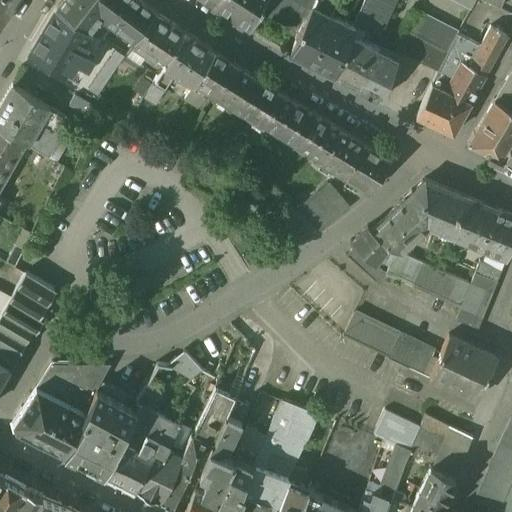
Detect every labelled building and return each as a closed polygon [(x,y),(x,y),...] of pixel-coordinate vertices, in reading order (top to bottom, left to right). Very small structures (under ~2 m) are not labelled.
[(0,0),(0,25),(16,0),(0,0)] [(140,0),(61,0),(56,7),(91,31),(98,20),(133,44),(136,40),(155,12),(140,0)] [(265,0),(219,0),(216,7),(250,29),(261,9),(265,0)] [(299,28),(315,0),(265,0),(261,9),(299,28)] [(315,0),(299,28),(288,53),(315,66),(332,75),(332,74),(354,24),(331,13),(337,0),(315,0)] [(396,57),(362,39),(366,27),(380,33),(395,0),(365,0),(354,24),(332,74),(381,98),(396,57)] [(482,0),(500,8),(503,0),(482,0)] [(89,33),(55,10),(29,54),(66,75),(68,71),(72,73),(77,63),(84,66),(90,55),(83,52),(87,45),(84,43),(89,33)] [(458,32),(416,11),(406,30),(447,51),(457,33),(458,32)] [(185,31),(155,12),(136,40),(166,61),(185,31)] [(478,44),(457,33),(447,51),(445,55),(435,77),(432,83),(416,116),(453,134),(485,76),(507,36),(491,27),(482,43),(478,44)] [(447,51),(406,30),(396,57),(435,77),(445,55),(447,51)] [(216,51),(185,31),(166,61),(196,81),(216,51)] [(196,81),(193,85),(213,96),(235,63),(216,51),(196,81)] [(283,94),(235,63),(213,96),(263,126),(283,94)] [(511,68),(495,99),(511,109),(511,68)] [(43,103),(12,83),(0,103),(0,126),(24,142),(27,144),(49,106),(59,113),(62,108),(46,99),(43,103)] [(340,128),(283,94),(263,126),(262,129),(277,138),(279,133),(321,158),(340,128)] [(511,143),(511,109),(495,99),(469,143),(503,161),(511,143)] [(49,106),(27,144),(48,156),(69,119),(59,113),(49,106)] [(24,142),(0,126),(0,193),(6,183),(2,181),(24,142)] [(392,159),(340,128),(321,158),(319,162),(371,193),(392,159)] [(511,144),(503,161),(511,165),(511,144)] [(217,166),(202,157),(191,174),(207,183),(217,166)] [(463,194),(425,179),(372,230),(390,245),(397,250),(398,250),(402,252),(428,227),(451,236),(463,194)] [(331,185),(297,212),(317,229),(348,206),(331,185)] [(52,190),(32,229),(45,234),(64,195),(52,190)] [(511,244),(511,213),(463,194),(451,236),(506,259),(511,244)] [(297,212),(291,207),(289,206),(279,216),(303,241),(317,229),(297,212)] [(372,230),(368,226),(351,241),(371,259),(376,264),(387,250),(390,245),(372,230)] [(390,245),(387,250),(394,256),(397,250),(390,245)] [(398,250),(397,250),(394,256),(387,272),(398,277),(409,255),(398,250)] [(409,255),(398,277),(411,283),(421,261),(409,255)] [(371,259),(362,269),(377,282),(384,271),(376,264),(371,259)] [(502,269),(480,260),(475,272),(497,281),(502,269)] [(434,267),(421,261),(411,283),(423,288),(434,267)] [(446,272),(434,267),(423,288),(435,294),(446,272)] [(0,340),(18,349),(54,288),(26,271),(11,296),(0,314),(0,340)] [(459,278),(446,272),(435,294),(448,300),(459,278)] [(497,281),(475,272),(471,284),(492,292),(497,281)] [(459,278),(448,300),(461,306),(466,296),(471,284),(459,278)] [(492,292),(471,284),(466,296),(488,305),(492,292)] [(0,314),(11,296),(0,289),(0,314)] [(488,305),(466,296),(461,306),(461,307),(483,316),(488,305)] [(483,316),(461,307),(456,319),(478,328),(483,316)] [(354,312),(343,333),(355,339),(366,318),(354,312)] [(366,318),(355,339),(366,344),(377,323),(366,318)] [(388,328),(377,323),(366,344),(377,349),(388,328)] [(388,328),(377,349),(389,355),(400,334),(388,328)] [(219,329),(185,349),(201,368),(202,368),(209,372),(214,374),(220,362),(224,365),(234,344),(219,329)] [(389,355),(388,357),(400,363),(411,339),(400,334),(389,355)] [(496,356),(449,334),(429,376),(477,398),(496,356)] [(422,345),(411,339),(400,363),(411,368),(422,345)] [(0,379),(18,349),(0,340),(0,379)] [(435,351),(422,345),(411,368),(424,374),(435,351)] [(201,368),(185,349),(168,364),(192,377),(201,368)] [(110,362),(52,361),(37,385),(84,409),(101,379),(110,362)] [(202,368),(201,368),(192,377),(187,381),(195,386),(200,379),(204,381),(209,372),(202,368)] [(84,409),(81,415),(83,416),(64,451),(104,470),(138,405),(134,403),(137,398),(101,379),(84,409)] [(37,385),(36,385),(14,419),(13,421),(14,425),(64,451),(83,416),(81,415),(84,409),(37,385)] [(234,394),(214,385),(208,397),(213,399),(208,410),(206,414),(210,416),(217,401),(229,407),(234,394)] [(248,404),(233,397),(229,407),(226,413),(240,419),(248,404)] [(317,412),(282,399),(266,433),(254,458),(266,463),(264,466),(288,475),(292,464),(317,412)] [(167,415),(140,401),(138,405),(104,470),(133,484),(151,450),(161,455),(170,437),(177,422),(175,421),(175,420),(176,420),(179,414),(170,410),(167,415)] [(181,453),(161,496),(182,507),(212,440),(213,440),(226,413),(229,407),(217,401),(210,416),(202,435),(196,432),(199,426),(201,425),(206,414),(208,410),(203,408),(192,431),(181,453)] [(420,425),(386,409),(375,433),(398,443),(410,448),(412,443),(418,431),(420,425)] [(449,424),(424,412),(420,425),(418,431),(442,440),(449,424)] [(179,414),(176,420),(175,420),(175,421),(177,422),(170,437),(175,440),(181,443),(191,423),(183,419),(185,415),(180,413),(179,414)] [(212,440),(182,507),(195,511),(207,511),(232,456),(216,450),(218,446),(222,448),(227,446),(240,419),(226,413),(213,440),(212,440)] [(511,421),(502,445),(511,449),(511,421)] [(232,456),(207,511),(235,511),(244,489),(242,488),(251,462),(252,462),(254,458),(266,433),(247,424),(235,451),(232,456)] [(418,431),(412,443),(437,453),(442,440),(418,431)] [(161,455),(151,450),(133,484),(161,496),(181,453),(171,448),(175,440),(170,437),(161,455)] [(398,443),(391,460),(389,460),(381,482),(384,484),(381,493),(391,497),(410,448),(398,443)] [(511,449),(502,445),(477,499),(500,507),(511,479),(511,449)] [(252,462),(251,462),(242,488),(244,489),(235,511),(264,511),(267,507),(273,509),(288,475),(264,466),(252,462)] [(288,475),(273,509),(267,507),(264,511),(297,511),(308,488),(298,483),(304,470),(292,464),(288,475)] [(411,504),(408,511),(437,511),(455,477),(431,465),(411,504)] [(0,511),(10,511),(26,487),(2,474),(0,476),(0,511)] [(511,511),(511,479),(500,507),(511,511)] [(10,511),(31,511),(42,494),(26,487),(10,511)] [(357,511),(359,510),(308,488),(297,511),(357,511)] [(368,506),(361,504),(359,510),(357,511),(383,511),(389,497),(391,497),(381,493),(373,490),(368,506)] [(82,511),(69,505),(42,494),(31,511),(82,511)] [(389,497),(383,511),(408,511),(411,504),(391,497),(389,497)]
